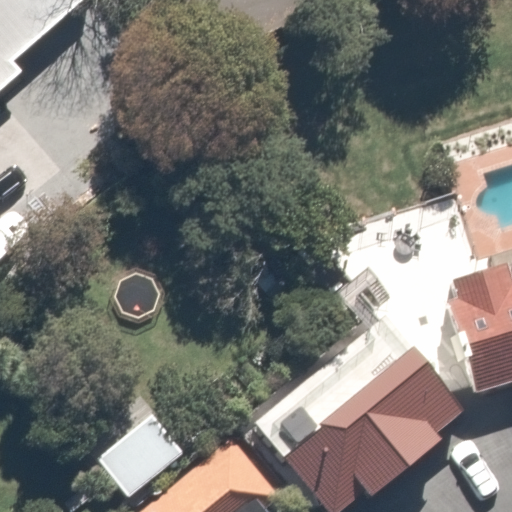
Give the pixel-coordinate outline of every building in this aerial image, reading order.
[(0,0),(0,122),(60,70),(123,15),(110,0),(0,0)] [(65,170),(44,147),(0,185),(0,215),(6,223),(65,170)] [(511,271),(511,270),(446,292),(482,403),(511,392),(511,271)] [(397,437),(328,497),(340,511),(425,511),(447,494),(397,437)] [(261,511),(282,496),(239,442),(151,511),(261,511)]
